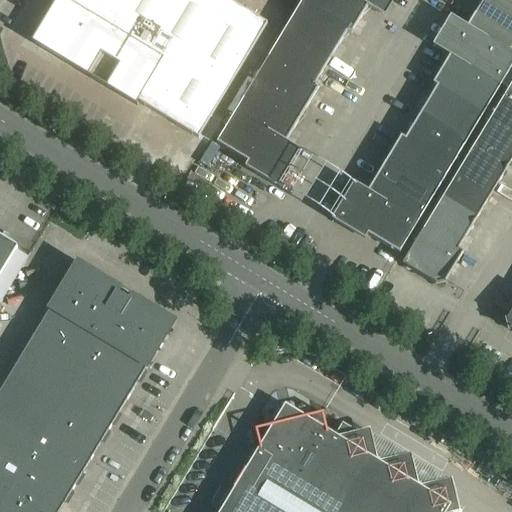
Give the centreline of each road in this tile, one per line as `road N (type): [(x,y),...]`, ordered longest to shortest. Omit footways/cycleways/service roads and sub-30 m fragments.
road 1 (tertiary): [(265,281),(0,120)]
road 2 (tertiary): [(511,430),(265,281)]
road 3 (unclassified): [(129,511),(265,281)]
